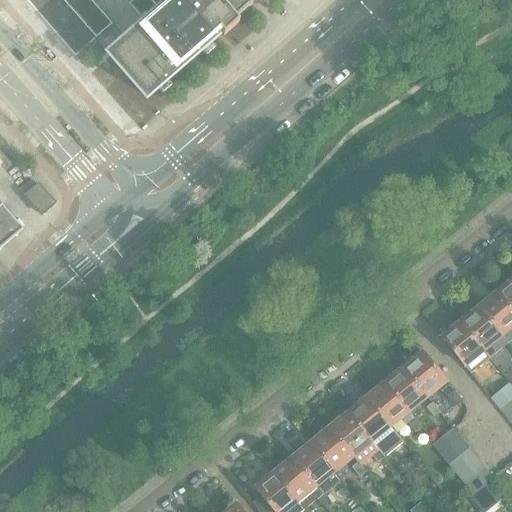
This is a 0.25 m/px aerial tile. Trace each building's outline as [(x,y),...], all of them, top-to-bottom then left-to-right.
[(175,0),(134,36),(110,56),(146,97),(169,77),(217,36),(220,33),(223,37),(239,23),(235,20),(252,5),(251,4),(255,0),(175,0)] [(54,204),(38,185),(25,197),(41,216),(54,204)] [(0,251),(23,232),(2,207),(0,208),(0,251)] [(511,310),(511,280),(508,284),(507,282),(496,291),(497,292),(511,310)] [(511,310),(497,292),(490,299),(488,297),(478,305),(479,307),(502,336),(511,329),(511,310)] [(460,322),(484,351),(490,359),(508,344),(502,336),(479,307),(471,313),(470,312),(460,321),(461,322),(460,322)] [(463,367),(484,351),(460,322),(452,329),(450,326),(441,334),(443,337),(440,339),(463,367)] [(440,393),(448,386),(422,353),(414,360),(412,357),(402,365),(404,368),(403,368),(427,397),(437,389),(440,393)] [(408,412),(427,397),(403,368),(395,375),(395,374),(385,382),(386,383),(385,383),(408,412)] [(408,413),(408,412),(385,383),(377,390),(376,388),(366,396),(367,397),(367,398),(390,427),(401,419),(406,425),(408,423),(416,433),(421,429),(408,413)] [(498,409),(511,398),(511,388),(509,384),(490,399),(498,409)] [(337,385),(330,390),(335,396),(342,391),(337,385)] [(462,402),(453,392),(448,397),(456,407),(462,402)] [(403,443),(390,427),(367,398),(359,404),(358,404),(348,412),(349,413),(348,413),(372,442),(384,458),(395,448),(396,449),(403,443)] [(506,419),(511,414),(511,398),(498,409),(506,419)] [(434,419),(440,414),(432,404),(426,409),(434,419)] [(384,458),(372,442),(348,413),(340,419),(330,426),(331,427),(330,428),(353,457),(366,447),(378,462),(384,458)] [(334,472),(353,457),(330,428),(311,443),(334,472)] [(441,457),(462,440),(454,431),(433,447),(441,457)] [(449,467),(469,450),(462,440),(441,457),(449,467)] [(294,458),(293,458),(316,487),(323,496),(341,481),(334,472),(311,443),(304,449),(303,448),(292,456),(294,458)] [(456,476),(477,460),(469,450),(449,467),(456,476)] [(316,487),(293,458),(285,464),(284,463),(274,471),(275,473),(274,474),(297,502),(304,510),(316,500),(323,509),(329,504),(323,496),(316,487)] [(464,486),(485,469),(477,460),(456,476),(464,486)] [(360,478),(366,473),(358,463),(352,468),(360,478)] [(487,484),(493,479),(485,469),(464,486),(472,496),(473,495),(487,484)] [(301,511),(304,510),(297,502),(274,474),(255,489),(261,497),(252,504),(257,511),(301,511)] [(485,510),(499,499),(487,484),(473,495),(485,510)]
